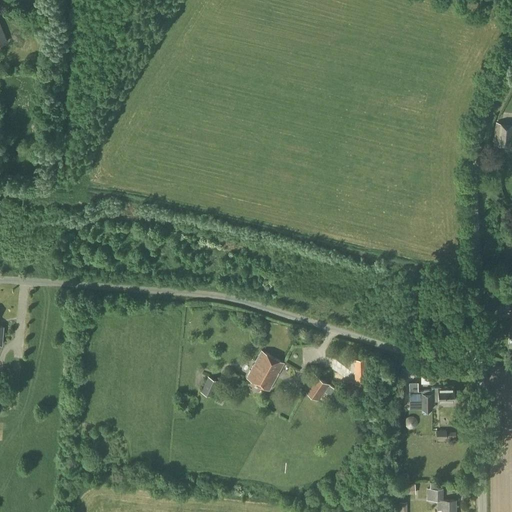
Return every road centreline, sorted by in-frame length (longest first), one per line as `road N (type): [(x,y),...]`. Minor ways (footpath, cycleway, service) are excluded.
road 1 (unclassified): [(0,282),(237,302),(406,354),(485,354)]
road 2 (unclassified): [(485,354),(474,148),(511,49)]
road 3 (unclassified): [(482,511),(485,354)]
